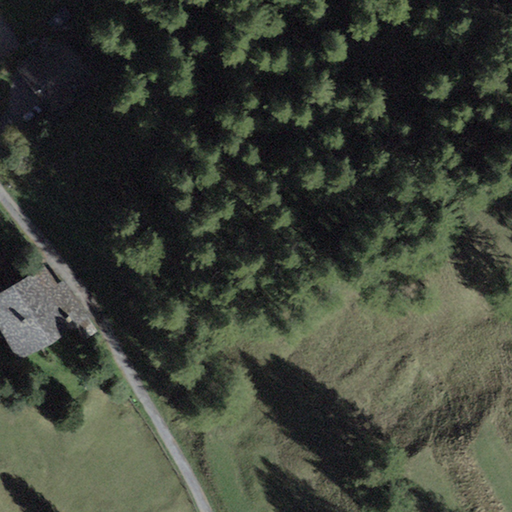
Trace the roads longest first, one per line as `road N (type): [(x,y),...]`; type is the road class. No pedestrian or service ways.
road 1 (residential): [(141,392),(92,303),(0,190)]
road 2 (track): [(207,511),(141,392)]
